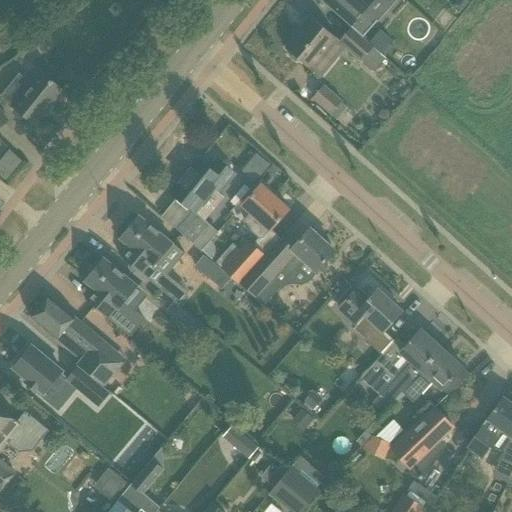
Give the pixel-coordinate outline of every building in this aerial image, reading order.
[(321,0),(321,1),(364,38),(377,22),(366,12),(376,0),(321,0)] [(496,0),(491,0),(486,7),(492,12),(500,3),(496,0)] [(386,58),(351,28),(339,42),(336,38),(309,16),(294,35),(296,36),(285,49),(289,52),(288,58),(295,63),(300,61),(310,70),(312,68),(322,77),(346,47),(373,72),(386,58)] [(511,22),(503,34),(511,41),(511,22)] [(468,27),(460,36),(466,41),(474,32),(468,27)] [(460,36),(452,45),(459,50),(466,41),(460,36)] [(511,49),(508,46),(494,64),(511,78),(511,49)] [(448,50),(441,59),(447,64),(454,55),(448,50)] [(441,59),(433,68),(439,74),(447,64),(441,59)] [(511,78),(494,64),(480,80),(510,105),(511,102),(511,78)] [(31,122),(45,105),(50,109),(64,92),(38,71),(29,82),(18,74),(0,97),(12,106),(12,107),(31,122)] [(480,80),(466,97),(496,121),(510,105),(480,80)] [(343,101),(324,85),(312,99),(330,116),(343,101)] [(466,97),(452,115),(482,139),(496,121),(466,97)] [(0,111),(0,128),(8,122),(0,111)] [(397,142),(384,158),(403,174),(428,145),(408,129),(414,121),(404,113),(386,134),(397,142)] [(428,145),(403,174),(423,190),(436,174),(446,183),(464,162),(453,153),(447,160),(428,145)] [(197,161),(171,193),(187,206),(196,214),(197,214),(202,207),(207,201),(214,192),(217,195),(221,191),(234,175),(217,161),(209,171),(197,161)] [(230,202),(235,206),(250,190),(244,185),(230,202)] [(251,231),(260,238),(264,238),(270,231),(271,231),(289,210),(261,186),(247,202),(242,207),(251,214),(244,221),(251,226),(251,231)] [(182,232),(203,251),(212,240),(217,234),(197,216),(182,232)] [(124,235),(120,240),(129,247),(121,257),(157,287),(167,276),(185,254),(139,217),(135,222),(131,222),(124,230),(124,235)] [(265,255),(239,283),(255,297),(264,305),(279,288),(304,260),(317,272),(321,268),(335,252),(332,249),(332,245),(328,242),(324,242),(319,238),(314,233),(310,230),(293,250),(280,239),(265,255)] [(233,244),(215,263),(238,284),(239,283),(265,255),(253,244),(247,244),(241,250),(240,251),(234,245),(233,244)] [(203,256),(194,267),(222,290),(231,278),(203,256)] [(89,277),(85,282),(94,290),(85,300),(109,319),(116,310),(118,311),(138,287),(104,259),(100,264),(96,265),(89,273),(89,277)] [(385,331),(402,313),(378,291),(369,301),(357,291),(341,308),(358,324),(354,329),(380,353),(393,339),(385,331)] [(335,292),(329,298),(336,304),(341,298),(335,292)] [(50,297),(31,320),(81,361),(78,365),(103,386),(107,382),(126,359),(71,316),(65,310),(50,297)] [(169,307),(166,311),(182,324),(190,315),(179,306),(178,305),(173,302),(169,307)] [(442,349),(421,330),(385,368),(394,377),(379,395),(391,405),(395,400),(402,393),(442,349)] [(32,348),(14,370),(29,382),(27,384),(38,394),(41,391),(44,393),(61,371),(32,348)] [(442,349),(402,393),(405,396),(414,404),(423,395),(421,394),(432,382),(442,390),(449,395),(471,375),(463,368),(442,349)] [(78,368),(68,380),(98,405),(108,393),(78,368)] [(466,448),(483,458),(498,437),(497,435),(501,430),(511,437),(511,404),(503,398),(490,415),(483,426),(482,425),(466,448)] [(392,448),(409,467),(409,473),(422,481),(445,447),(440,442),(454,428),(435,407),(392,448)] [(0,490),(0,491),(15,474),(0,461),(0,454),(9,444),(19,452),(32,451),(49,430),(42,424),(32,436),(0,409),(0,490)] [(301,409),(291,421),(303,432),(313,419),(301,409)] [(374,422),(364,433),(373,436),(374,437),(377,434),(382,429),(374,422)] [(232,426),(222,437),(232,446),(242,435),(232,426)] [(364,444),(373,436),(364,433),(359,438),(356,441),(362,446),(364,444)] [(511,453),(506,450),(500,462),(511,468),(511,453)] [(164,470),(151,460),(131,485),(143,495),(164,470)] [(293,511),(302,511),(319,492),(290,468),(270,493),(293,511)] [(393,511),(422,511),(425,509),(405,496),(393,511)] [(222,511),(212,503),(205,511),(222,511)]
